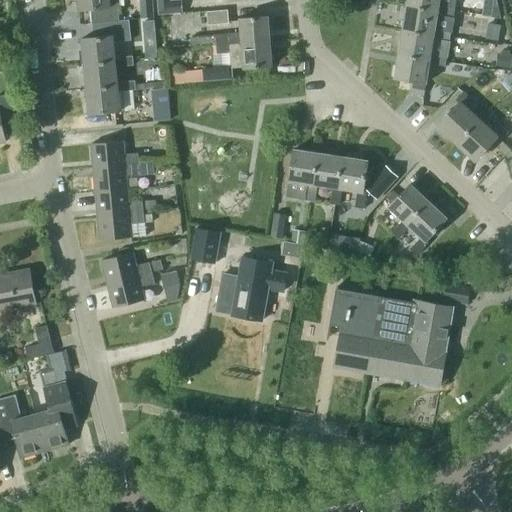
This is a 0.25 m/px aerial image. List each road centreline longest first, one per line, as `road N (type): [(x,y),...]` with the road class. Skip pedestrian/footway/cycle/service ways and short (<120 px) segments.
road 1 (unclassified): [(127,511),(121,457),(53,183)]
road 2 (residential): [(511,230),(321,50),(305,0)]
road 3 (residential): [(53,183),(34,0)]
